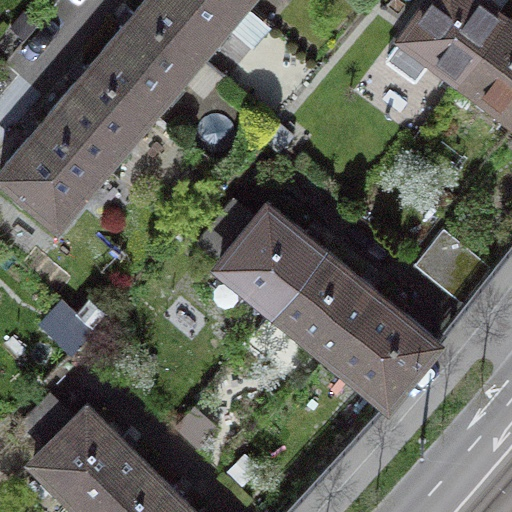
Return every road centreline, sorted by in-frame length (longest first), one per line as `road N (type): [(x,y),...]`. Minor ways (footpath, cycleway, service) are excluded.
road 1 (primary): [(511,399),(414,511)]
road 2 (residential): [(0,109),(91,0)]
